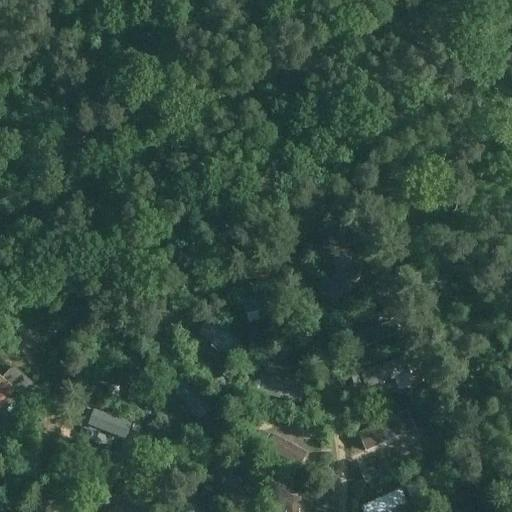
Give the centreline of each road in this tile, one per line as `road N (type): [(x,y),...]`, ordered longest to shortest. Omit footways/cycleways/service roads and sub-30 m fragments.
road 1 (track): [(0,303),(135,250),(511,60)]
road 2 (track): [(339,511),(329,364),(295,267)]
